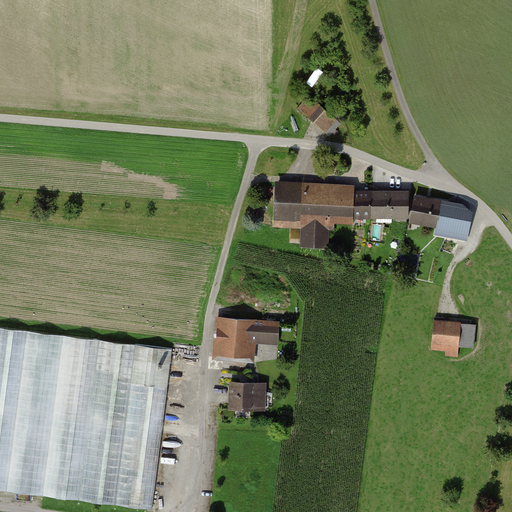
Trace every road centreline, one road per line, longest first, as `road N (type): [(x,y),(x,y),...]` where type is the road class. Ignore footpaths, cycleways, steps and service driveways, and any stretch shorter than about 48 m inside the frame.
road 1 (unclassified): [(455,188),(342,146),(0,118)]
road 2 (track): [(255,140),(209,303),(194,511)]
road 3 (unclassified): [(455,188),(408,113),(373,0)]
